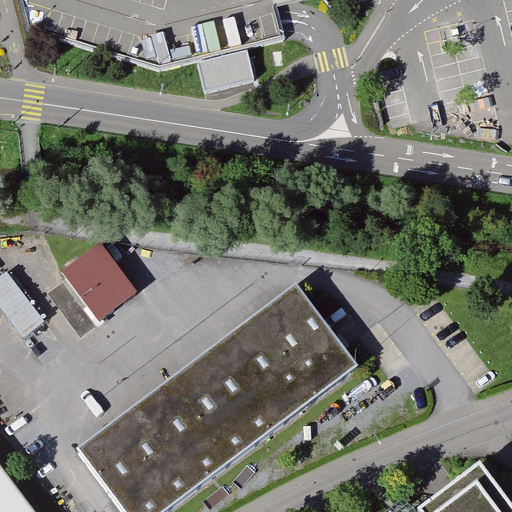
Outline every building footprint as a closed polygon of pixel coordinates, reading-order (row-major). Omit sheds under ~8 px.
[(101,250),(60,279),(98,329),(138,301),(101,250)] [(9,275),(0,282),(0,307),(26,342),(48,325),(9,275)] [(78,460),(115,511),(174,511),(356,375),(293,295),(78,460)] [(0,511),(29,511),(0,473),(0,511)] [(439,511),(502,511),(479,482),(439,511)]
